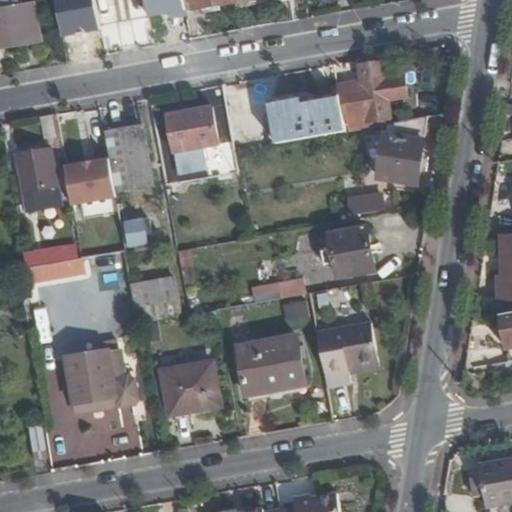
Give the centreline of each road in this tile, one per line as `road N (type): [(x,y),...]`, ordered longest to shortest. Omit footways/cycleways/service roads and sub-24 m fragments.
road 1 (residential): [(0,103),(494,16)]
road 2 (residential): [(431,431),(0,507)]
road 3 (secondary): [(494,16),(431,431)]
